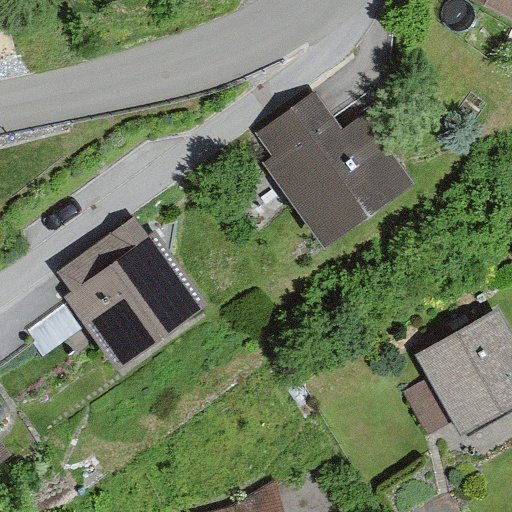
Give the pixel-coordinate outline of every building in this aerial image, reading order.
[(511,0),(481,0),(511,16),(511,0)] [(356,74),(270,141),(356,250),(441,183),(356,74)] [(164,212),(82,275),(155,368),(236,305),(164,212)] [(511,418),(511,304),(429,354),(438,370),(411,386),(438,431),(471,411),(485,434),(511,418)] [(0,424),(0,488),(31,464),(0,424)] [(119,511),(325,511),(319,476),(119,511)]
